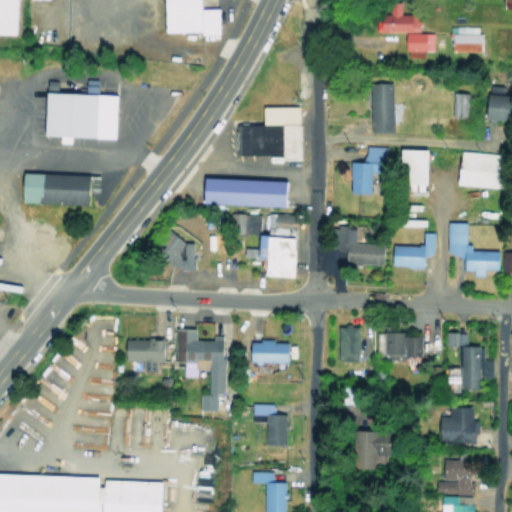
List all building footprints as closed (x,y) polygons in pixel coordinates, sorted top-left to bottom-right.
[(12,0),(0,0),(0,33),(12,34),(12,0)] [(160,0),(160,33),(214,33),(214,8),(198,8),(198,0),(160,0)] [(511,0),(495,0),(496,8),(511,7),(511,0)] [(401,31),(401,57),(420,57),(420,50),(429,50),(429,33),(413,33),(414,15),(397,15),(397,2),(384,2),(384,14),(373,14),(373,31),(401,31)] [(475,27),(446,26),(445,51),(474,52),(475,27)] [(387,82),(364,83),(365,132),(388,132),(387,82)] [(113,94),(37,91),(36,133),(112,136),(113,94)] [(480,118),(502,119),(503,92),(481,91),(480,118)] [(464,117),(464,92),(448,92),(448,117),(464,117)] [(256,124),(230,124),(231,154),(265,154),(265,161),(295,161),(295,106),(256,106),(256,124)] [(380,146),(361,146),(360,162),(346,161),(345,192),(365,193),(365,180),(379,180),(380,146)] [(418,188),(419,149),(395,148),(394,188),(418,188)] [(451,184),(496,187),(498,153),(453,151),(451,184)] [(92,173),(24,171),(23,201),(91,203),(92,173)] [(282,208),(283,180),(198,175),(197,203),(282,208)] [(289,276),(290,214),(262,213),(262,233),(255,233),(256,213),(226,212),(226,233),(252,234),(251,258),(258,258),(258,275),(289,276)] [(458,270),(469,270),(469,276),(480,276),(480,270),(495,269),(495,251),(468,251),(468,244),(462,244),(462,222),(442,222),(442,254),(458,254),(458,270)] [(340,264),(377,264),(378,243),(351,243),(351,227),(326,226),(325,249),(340,249),(340,264)] [(387,266),(417,267),(417,255),(429,255),(429,232),(418,232),(418,245),(387,245),(387,266)] [(189,238),(155,237),(154,264),(188,265),(189,238)] [(511,252),(498,252),(497,272),(511,272),(511,252)] [(332,360),(353,361),(354,327),(334,326),(332,360)] [(217,335),(207,335),(207,340),(190,340),(190,328),(170,329),(170,360),(178,360),(179,376),(192,376),(192,369),(203,369),(203,394),(195,394),(195,410),(211,410),(211,393),(218,393),(217,335)] [(397,332),(372,331),(372,358),(396,358),(397,332)] [(453,367),(441,367),(441,383),(455,382),(455,389),(474,389),(474,378),(487,378),(487,359),(474,359),(473,345),(461,345),(460,332),(440,332),(440,345),(453,345),(453,367)] [(416,336),(398,336),(398,356),(415,356),(416,336)] [(123,338),(123,361),(141,361),(141,371),(160,371),(160,338),(123,338)] [(284,363),(284,341),(244,340),(244,362),(284,363)] [(466,406),(443,407),(444,415),(433,415),(433,443),(472,442),(471,420),(467,420),(466,406)] [(345,428),(346,468),(367,468),(366,428),(345,428)] [(467,493),(467,459),(437,459),(437,481),(430,481),(430,493),(467,493)] [(276,511),(277,482),(265,481),(266,472),(244,471),(243,482),(257,482),(255,511),(276,511)] [(162,511),(163,477),(0,472),(0,511),(162,511)] [(465,511),(466,504),(452,504),(452,495),(435,495),(434,511),(465,511)]
